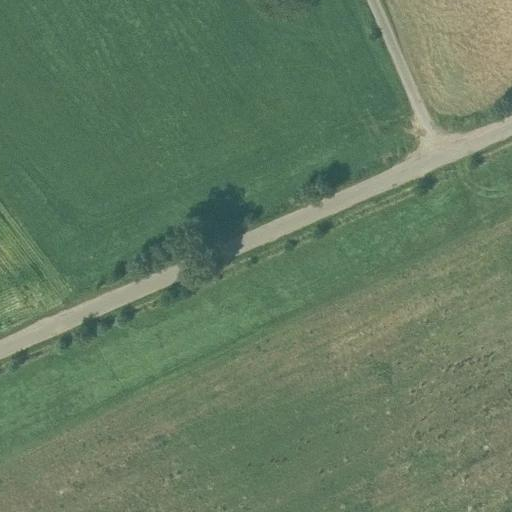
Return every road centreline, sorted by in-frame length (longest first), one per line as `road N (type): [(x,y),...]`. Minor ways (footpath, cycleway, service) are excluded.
road 1 (unclassified): [(0,350),(442,157)]
road 2 (unclassified): [(374,0),(442,157)]
